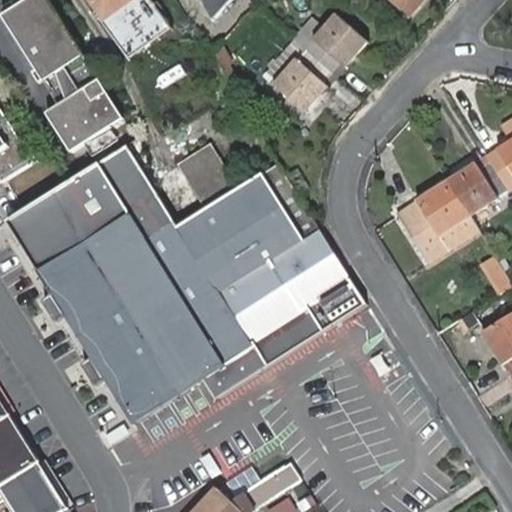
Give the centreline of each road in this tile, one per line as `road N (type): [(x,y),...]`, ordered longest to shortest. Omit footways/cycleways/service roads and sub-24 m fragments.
road 1 (residential): [(441,54),(357,151),(347,203),(404,315),(511,486)]
road 2 (residential): [(0,303),(87,443),(113,511)]
